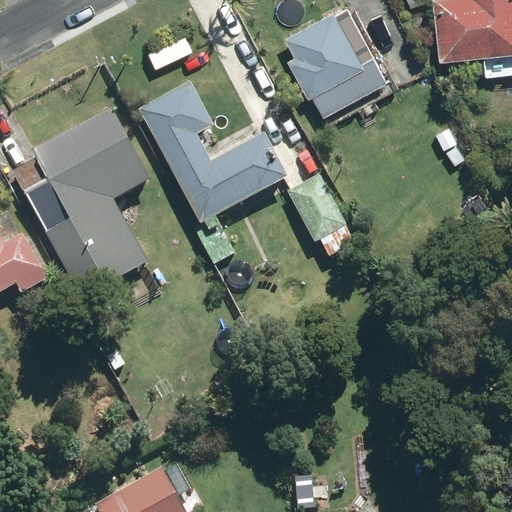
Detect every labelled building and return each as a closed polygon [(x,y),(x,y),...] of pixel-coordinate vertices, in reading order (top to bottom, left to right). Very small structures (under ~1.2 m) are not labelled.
[(511,0),(409,0),(412,8),(437,0),(445,60),(511,51),(511,0)] [(338,12),(290,38),(300,56),(291,61),(312,98),(316,96),(328,117),(391,83),(351,9),(340,15),(338,12)] [(189,35),(152,54),(160,70),(198,52),(189,35)] [(220,228),(223,226),(226,225),(220,215),(292,176),(268,132),(214,162),(200,135),(217,126),(201,98),(196,89),(209,82),(206,77),(197,59),(182,67),(191,82),(142,109),(205,224),(198,228),(218,264),(238,253),(228,234),(224,236),(220,228)] [(53,178),(26,192),(85,301),(152,264),(119,202),(156,182),(116,109),(38,152),(53,178)] [(459,147),(449,154),(458,167),(469,160),(459,147)] [(323,175),(293,192),(290,193),(319,244),(324,241),(333,257),(359,243),(350,226),(351,225),(323,175)] [(0,297),(20,286),(26,295),(52,281),(28,236),(8,247),(0,231),(0,297)] [(256,288),(251,279),(245,282),(250,291),(256,288)] [(188,511),(165,470),(88,511),(188,511)]
